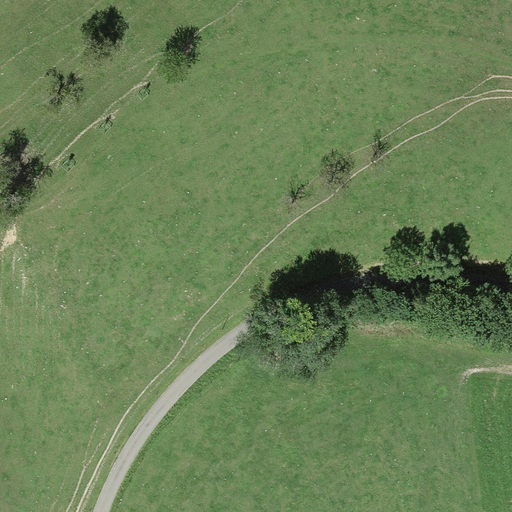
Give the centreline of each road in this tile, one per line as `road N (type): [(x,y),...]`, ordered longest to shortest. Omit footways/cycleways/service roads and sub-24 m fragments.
road 1 (track): [(99,511),(115,472),(172,393),(254,323),(344,287),(511,285)]
road 2 (motorway): [(113,511),(0,374)]
